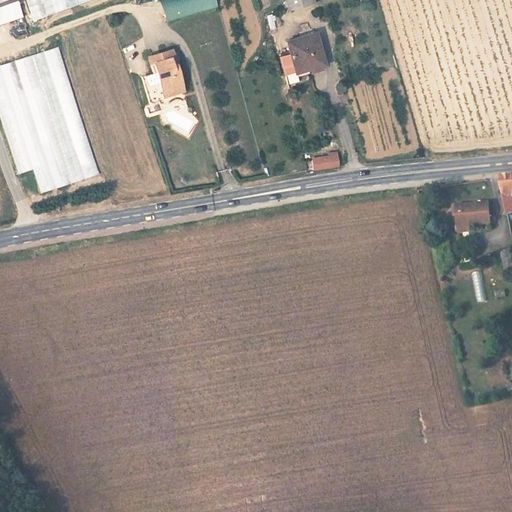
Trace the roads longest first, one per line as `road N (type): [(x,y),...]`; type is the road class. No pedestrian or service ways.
road 1 (secondary): [(0,239),(301,188),(511,164)]
road 2 (unknown): [(235,218),(191,64),(172,41)]
